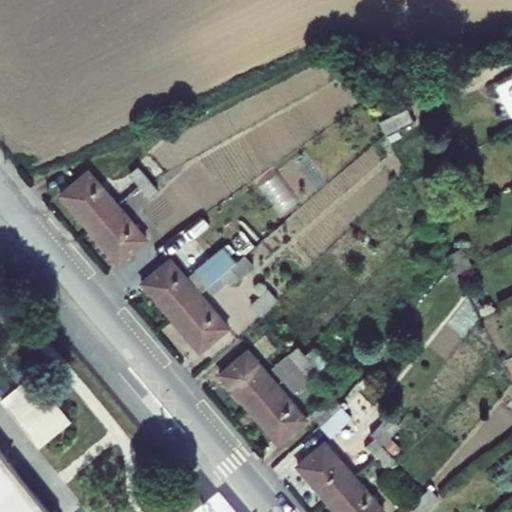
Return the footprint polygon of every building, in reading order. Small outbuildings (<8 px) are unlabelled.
[(136,165),(129,172),(148,194),(156,187),(136,165)] [(52,194),(80,227),(110,201),(82,168),(52,194)] [(403,195),(374,210),(377,215),(381,223),(409,208),(403,195)] [(141,238),(110,201),(80,227),(111,263),(141,238)] [(248,267),(224,241),(191,270),(210,291),(223,279),(229,285),(248,267)] [(136,288),(161,317),(189,293),(165,265),(136,288)] [(217,328),(189,293),(161,317),(190,352),(217,328)] [(312,345),(304,351),(298,343),(272,365),(293,390),(326,361),(312,345)] [(213,379),(241,413),(269,388),(241,355),(213,379)] [(0,404),(37,453),(69,429),(32,381),(0,404)] [(297,423),(269,388),(241,413),(269,446),(297,423)] [(330,393),(309,412),(330,435),(351,416),(330,393)] [(47,511),(0,448),(0,511),(47,511)] [(323,508),(350,484),(322,450),(294,473),(323,508)] [(373,511),(350,484),(323,508),(326,511),(373,511)] [(434,511),(436,511),(425,497),(407,511),(434,511)]
